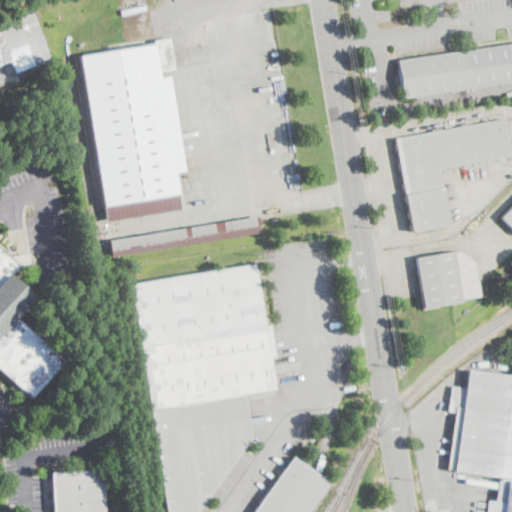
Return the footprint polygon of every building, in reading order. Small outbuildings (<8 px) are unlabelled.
[(50,59),(18,71),(15,72),(10,60),(0,63),(0,21),(32,9),(50,59)] [(159,72),(160,78),(169,76),(185,171),(175,173),(181,209),(106,221),(79,56),(154,44),(154,41),(170,38),(175,69),(159,72)] [(511,81),(417,96),(403,98),(398,60),(511,43),(511,81)] [(448,225),(412,232),(395,138),(503,118),(510,156),(439,169),(449,225),(448,225)] [(511,229),(500,217),(511,205),(511,229)] [(172,246),(112,256),(109,240),(258,216),(261,232),(172,246)] [(0,247),(10,256),(28,253),(29,264),(19,266),(8,274),(35,297),(16,318),(63,362),(30,398),(0,371),(0,247)] [(452,303),(422,307),(414,258),(459,251),(473,261),(479,296),(460,299),(460,301),(452,303)] [(256,279),(264,325),(270,324),(278,373),(271,374),(274,389),(242,395),(249,437),(196,511),(166,511),(130,284),(254,264),(256,279)] [(511,511),(493,511),(499,478),(452,471),(453,469),(446,468),(454,412),(447,411),(451,386),(464,388),(467,370),(511,377),(511,370),(511,511)] [(306,511),(251,511),(292,456),(328,482),(306,511)] [(106,511),(52,511),(50,471),(103,468),(106,511)]
